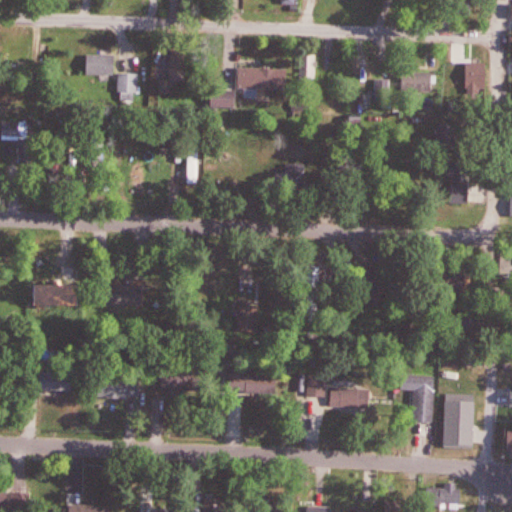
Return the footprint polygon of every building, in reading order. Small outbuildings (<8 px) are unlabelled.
[(118,54),(88,54),(88,71),(118,71),(118,54)] [(242,88),(291,88),(291,68),(242,68),(242,88)] [(436,72),(405,72),(405,91),(436,91),(436,72)] [(121,103),(140,103),(140,73),(121,73),(121,103)] [(214,107),(239,108),(239,93),(214,92),(214,107)] [(192,155),(192,184),(201,184),(201,155),(192,155)] [(285,180),(305,182),(307,165),(287,163),(285,180)] [(472,203),(472,164),(453,164),(453,203),(472,203)] [(379,301),(379,271),(366,271),(366,301),(379,301)] [(112,306),(147,306),(147,284),(112,284),(112,306)] [(38,305),(83,306),(83,285),(38,285),(38,305)] [(245,334),(259,334),(260,290),(245,289),(245,334)] [(197,391),(197,370),(165,370),(165,391),(197,391)] [(74,373),(39,373),(39,391),(74,391),(74,373)] [(280,373),(233,373),(233,393),(280,393),(280,373)] [(403,393),(416,393),(416,422),(436,422),(437,378),(403,377),(403,393)] [(143,398),(143,380),(102,380),(102,398),(143,398)] [(332,407),(378,407),(379,389),(332,389),(332,407)] [(475,446),(475,422),(451,422),(451,446),(475,446)] [(0,482),(0,502),(11,503),(11,483),(0,482)]
